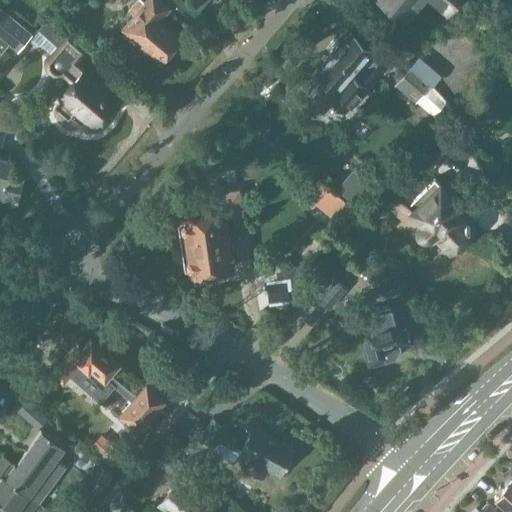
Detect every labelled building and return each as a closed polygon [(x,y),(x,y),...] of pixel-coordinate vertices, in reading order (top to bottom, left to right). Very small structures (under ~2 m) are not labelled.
[(124,29),(162,63),(182,40),(160,20),(170,9),(160,0),(149,0),(144,6),(137,0),(130,9),(136,15),(124,29)] [(383,0),(405,19),(421,0),(437,0),(449,10),(457,0),(383,0)] [(0,9),(0,36),(18,51),(33,34),(1,8),(0,9)] [(64,98),(57,106),(69,117),(77,108),(94,124),(118,96),(85,67),(84,69),(75,62),(77,60),(85,50),(50,19),(41,29),(60,46),(49,59),(50,68),(56,73),(65,72),(74,80),(61,95),(64,98)] [(303,86),(303,87),(302,89),(301,91),(300,93),(300,94),(300,96),(300,97),(300,100),(300,101),(301,103),(302,105),(303,107),(304,108),(305,109),(307,111),(309,111),(311,113),(314,113),(316,113),(319,113),(320,113),(323,112),(326,111),(328,109),(329,108),(335,101),(346,110),(367,85),(362,81),(382,56),(350,30),(303,86)] [(413,65),(403,76),(397,83),(416,100),(423,92),(432,82),(413,65)] [(453,155),(463,146),(445,126),(435,135),(453,155)] [(24,176),(10,173),(13,162),(0,158),(0,143),(3,133),(0,132),(0,201),(17,205),(24,176)] [(430,146),(416,161),(425,169),(439,155),(430,146)] [(435,179),(412,202),(411,200),(412,199),(406,194),(401,192),(393,191),(386,194),(381,196),(378,200),(377,204),(375,206),(375,210),(377,213),(380,215),(385,214),(389,212),(390,207),(395,205),(399,205),(402,206),(411,213),(422,223),(418,227),(417,230),(416,232),(417,235),(420,238),(423,239),(425,240),(429,239),(434,236),(451,253),(457,248),(460,251),(472,239),(469,236),(475,230),(463,218),(467,214),(458,205),(461,202),(454,194),(458,190),(450,181),(443,187),(435,179)] [(349,205),(323,183),(310,198),(336,220),(349,205)] [(230,256),(232,255),(228,231),(226,231),(224,217),(242,214),(238,191),(198,197),(200,213),(183,216),(183,218),(177,223),(178,232),(185,235),(188,254),(182,258),(184,268),(190,271),(191,274),(193,274),(194,282),(212,279),(211,271),(232,268),(230,256)] [(300,290),(309,279),(301,272),(292,283),(300,290)] [(335,278),(318,297),(329,306),(346,287),(335,278)] [(370,365),(391,359),(390,357),(395,356),(399,349),(398,346),(412,342),(406,318),(394,321),(392,314),(390,307),(366,314),(371,328),(361,331),(370,365)] [(101,402),(115,386),(132,401),(136,396),(112,375),(122,364),(93,338),(85,347),(80,342),(53,373),(66,384),(72,377),(101,402)] [(119,416),(138,433),(166,402),(146,385),(119,416)] [(14,408),(39,430),(48,420),(23,397),(14,408)] [(295,450),(254,427),(245,444),(224,433),(228,426),(215,418),(203,440),(216,448),(220,442),(240,453),(238,458),(246,462),(244,466),(246,468),(248,471),(258,477),(262,476),(264,477),(266,474),(270,473),(272,470),(281,475),(295,450)] [(181,428),(170,444),(179,450),(190,434),(181,428)] [(0,475),(36,502),(38,503),(66,466),(52,456),(61,444),(42,430),(16,465),(3,455),(0,459),(0,475)] [(126,452),(116,444),(104,457),(114,466),(126,452)] [(155,463),(168,473),(176,463),(162,453),(155,463)] [(98,499),(115,480),(93,461),(86,470),(102,483),(92,495),(98,499)] [(27,511),(36,502),(0,475),(0,511),(27,511)] [(511,511),(511,477),(494,497),(510,511),(511,511)] [(174,480),(161,498),(178,511),(211,511),(213,510),(195,496),(174,480)] [(138,511),(126,502),(117,511),(138,511)] [(479,511),(498,511),(488,502),(479,511)]
